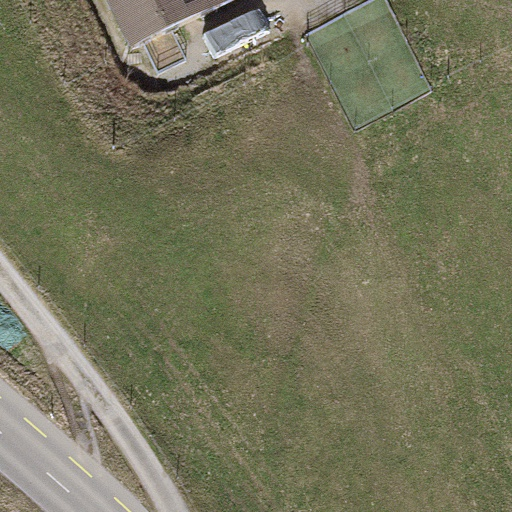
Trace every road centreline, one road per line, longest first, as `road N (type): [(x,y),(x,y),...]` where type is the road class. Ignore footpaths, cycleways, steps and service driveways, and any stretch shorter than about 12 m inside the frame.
road 1 (track): [(0,263),(103,389),(164,511)]
road 2 (tertiary): [(93,511),(0,433)]
